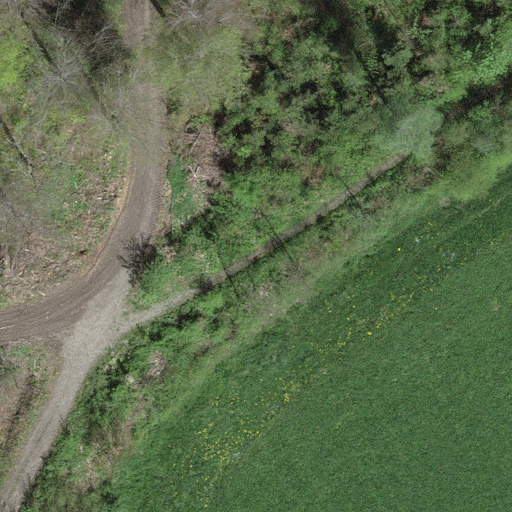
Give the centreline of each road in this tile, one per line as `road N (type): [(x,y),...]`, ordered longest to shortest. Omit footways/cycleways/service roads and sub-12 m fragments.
road 1 (track): [(149,0),(154,30),(120,289),(101,337)]
road 2 (track): [(101,337),(12,511)]
